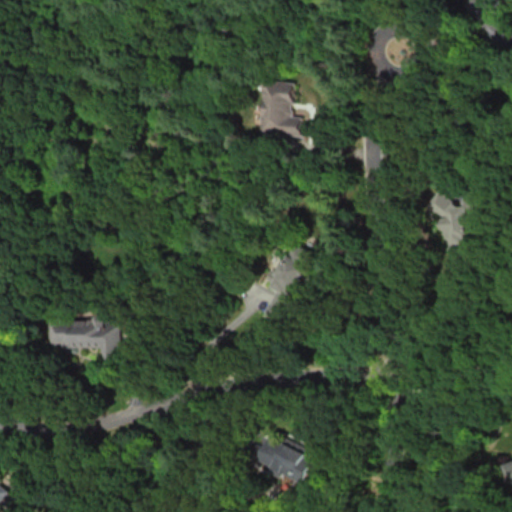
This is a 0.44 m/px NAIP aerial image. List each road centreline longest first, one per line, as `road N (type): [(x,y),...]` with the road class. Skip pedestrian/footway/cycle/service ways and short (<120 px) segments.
road 1 (residential): [(401,41),(369,134),(394,375),(380,511)]
road 2 (residential): [(0,424),(91,427),(214,391),(394,375)]
